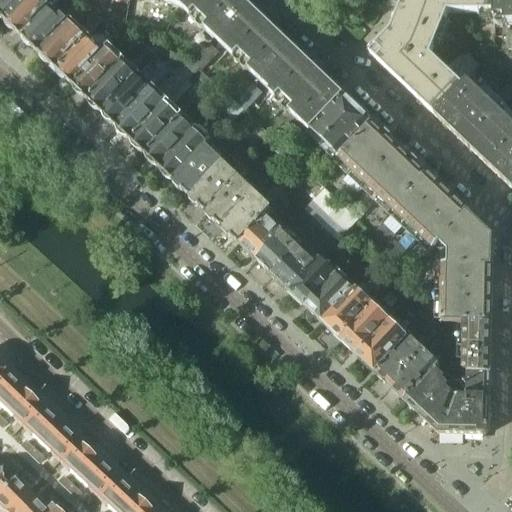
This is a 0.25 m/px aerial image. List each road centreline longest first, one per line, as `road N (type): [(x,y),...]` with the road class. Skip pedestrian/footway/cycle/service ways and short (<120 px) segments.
road 1 (residential): [(451,511),(0,82)]
road 2 (residential): [(284,0),(511,225)]
road 3 (residential): [(0,328),(193,511)]
